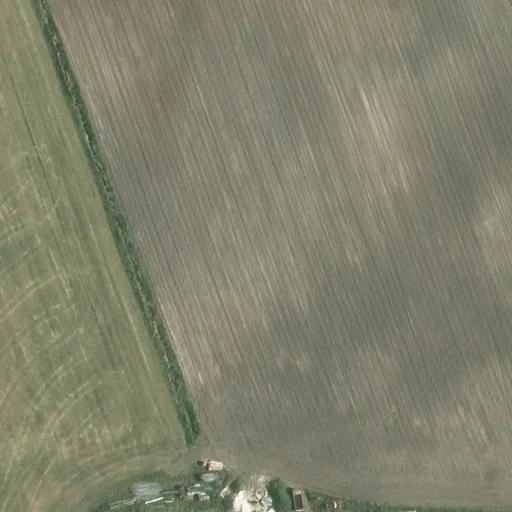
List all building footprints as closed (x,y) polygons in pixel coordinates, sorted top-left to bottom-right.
[(414,426),(430,423),(428,408),(412,411),(414,426)] [(400,487),(412,486),(411,459),(400,459),(400,487)] [(449,474),(449,462),(423,461),(422,473),(449,474)] [(445,475),(424,475),(423,491),(437,491),(437,502),(444,502),(445,475)] [(401,496),(401,504),(424,502),(423,493),(401,496)]
